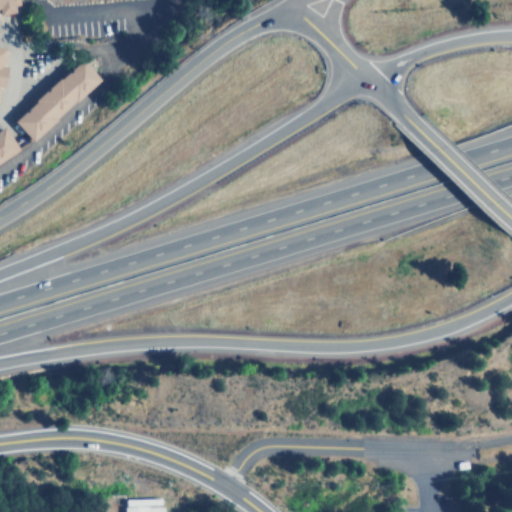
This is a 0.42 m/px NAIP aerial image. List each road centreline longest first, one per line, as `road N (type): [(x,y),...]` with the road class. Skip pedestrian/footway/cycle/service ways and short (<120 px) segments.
road 1 (motorway): [(0,330),(511,172)]
road 2 (motorway): [(511,142),(0,300)]
road 3 (motorway): [(0,361),(129,342),(348,346),(437,328),(511,291)]
road 4 (motorway): [(368,74),(169,195),(0,270)]
road 5 (tertiary): [(295,0),(218,47),(0,213)]
road 6 (residential): [(221,482),(259,445),(471,448)]
road 7 (secondary): [(64,436),(139,447),(221,482)]
road 8 (primary): [(511,219),(402,110)]
road 9 (motorway): [(511,34),(462,38),(368,74)]
